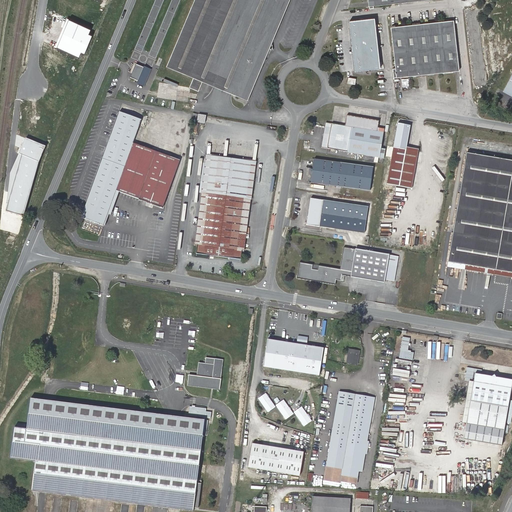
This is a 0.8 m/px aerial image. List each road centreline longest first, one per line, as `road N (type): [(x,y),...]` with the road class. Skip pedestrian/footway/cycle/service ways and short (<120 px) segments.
road 1 (secondary): [(27,250),(132,0)]
road 2 (residential): [(267,294),(511,336)]
road 3 (residential): [(27,250),(267,294)]
road 4 (residential): [(267,294),(299,109)]
